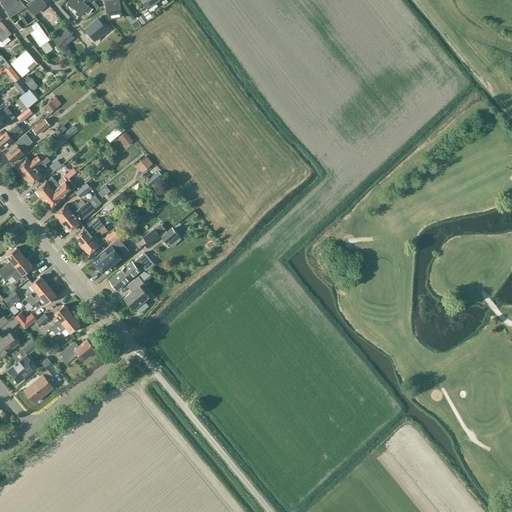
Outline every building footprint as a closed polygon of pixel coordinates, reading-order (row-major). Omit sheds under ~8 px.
[(0,0),(5,8),(7,12),(22,2),(20,0),(19,0),(17,1),(16,0),(0,0)] [(35,14),(46,5),(42,0),(32,0),(27,4),(35,14)] [(77,13),(81,16),(85,12),(89,6),(84,2),(85,0),(84,0),(69,0),(68,3),(78,10),(77,13)] [(107,0),(105,0),(107,17),(109,19),(122,17),(119,0),(107,0)] [(156,3),(159,0),(142,0),(148,9),(156,3)] [(142,24),(152,17),(148,11),(138,18),(142,24)] [(19,20),(15,23),(20,30),(25,26),(27,25),(23,18),(19,20)] [(98,18),(85,30),(94,41),(107,29),(98,18)] [(37,21),(31,26),(34,30),(30,33),(40,47),(50,40),(37,21)] [(141,26),(137,21),(132,25),(135,30),(141,26)] [(8,36),(11,33),(2,22),(0,23),(0,40),(1,41),(8,36)] [(65,45),(74,37),(64,26),(59,30),(61,32),(53,37),(64,50),(67,47),(65,45)] [(16,45),(10,50),(14,54),(19,50),(16,45)] [(15,57),(10,61),(22,76),(37,63),(26,50),(17,59),(15,57)] [(20,78),(15,73),(12,75),(10,77),(15,82),(20,78)] [(15,82),(13,84),(17,90),(25,84),(20,78),(15,82)] [(26,83),(32,91),(37,86),(30,79),(26,82),(26,83)] [(19,98),(27,108),(37,99),(29,89),(19,98)] [(44,106),(50,113),(57,107),(51,100),(44,106)] [(3,110),(0,112),(0,123),(3,122),(5,125),(15,116),(7,107),(3,110)] [(17,117),(21,121),(29,114),(26,110),(17,117)] [(45,119),(32,129),(37,135),(50,125),(45,119)] [(0,145),(2,149),(14,139),(14,140),(23,131),(17,124),(7,132),(6,131),(0,136),(0,145)] [(122,127),(114,134),(116,137),(125,130),(122,127)] [(118,138),(126,146),(133,140),(126,131),(118,138)] [(23,145),(27,141),(24,137),(20,140),(19,139),(15,142),(17,144),(6,153),(13,162),(24,153),(23,152),(27,149),(23,145)] [(61,137),(56,141),(60,146),(64,142),(61,137)] [(37,165),(42,161),(39,157),(37,159),(36,157),(31,161),(28,158),(17,167),(24,176),(37,165)] [(37,165),(24,176),(32,184),(43,175),(39,171),(41,170),(47,166),(45,164),(50,160),(47,157),(42,161),(37,165)] [(140,163),(146,169),(153,164),(147,157),(140,163)] [(62,165),(62,164),(57,159),(50,165),(55,171),(62,165)] [(63,176),(58,181),(61,184),(68,178),(76,171),(73,168),(63,176)] [(155,174),(145,182),(150,188),(159,180),(155,174)] [(169,186),(177,179),(173,174),(165,181),(169,186)] [(47,181),(36,190),(43,198),(56,188),(60,185),(52,176),(47,181)] [(43,198),(50,207),(76,186),(68,178),(61,184),(60,185),(56,188),(43,198)] [(87,182),(76,191),(80,197),(91,188),(87,182)] [(171,188),(167,183),(162,187),(166,192),(171,188)] [(106,186),(98,192),(102,196),(109,190),(106,186)] [(62,222),(89,200),(86,196),(78,203),(76,201),(69,207),(66,204),(55,213),(62,222)] [(95,208),(89,200),(62,222),(70,230),(80,221),(80,220),(95,208)] [(111,201),(104,207),(107,210),(114,205),(111,201)] [(99,230),(104,226),(98,218),(86,227),(85,227),(74,236),(81,244),(94,234),(95,234),(99,230)] [(99,230),(102,234),(108,229),(104,226),(99,230)] [(172,227),(161,236),(167,243),(177,234),(172,227)] [(154,228),(143,237),(150,245),(161,236),(154,228)] [(114,231),(105,238),(109,244),(118,236),(114,231)] [(99,239),(95,234),(94,234),(81,244),(89,253),(100,244),(97,240),(99,239)] [(117,239),(94,258),(98,263),(96,264),(98,265),(97,266),(100,271),(101,270),(103,271),(126,252),(119,244),(121,243),(117,239)] [(11,260),(0,268),(0,273),(2,276),(5,274),(25,257),(17,248),(7,256),(11,260)] [(132,261),(126,266),(110,279),(117,289),(134,276),(144,268),(146,270),(153,264),(144,253),(134,262),(132,261)] [(25,257),(5,274),(8,277),(13,272),(18,279),(33,267),(25,257)] [(39,294),(49,286),(41,276),(31,284),(39,294)] [(134,309),(149,296),(141,287),(143,285),(137,277),(130,283),(135,289),(125,297),(134,309)] [(14,288),(19,295),(30,287),(24,280),(14,288)] [(47,304),(57,296),(49,286),(39,294),(34,297),(34,298),(29,302),(31,305),(42,297),(47,304)] [(4,299),(10,307),(15,302),(14,300),(20,296),(15,290),(4,299)] [(34,298),(34,297),(31,294),(26,298),(29,302),(34,298)] [(9,309),(14,315),(19,311),(14,305),(9,309)] [(49,334),(72,315),(65,305),(55,313),(59,319),(54,323),(54,324),(50,328),(53,331),(49,334)] [(15,316),(16,317),(20,322),(25,328),(36,319),(31,313),(25,318),(21,312),(15,316)] [(44,313),(34,321),(39,327),(49,319),(44,313)] [(71,333),(80,325),(72,315),(49,334),(52,338),(60,331),(61,333),(67,328),(71,333)] [(11,329),(14,326),(20,322),(16,317),(10,321),(0,329),(0,333),(2,336),(0,337),(0,358),(18,344),(10,334),(13,332),(11,329)] [(83,359),(96,349),(87,339),(78,345),(75,342),(60,354),(63,359),(67,363),(69,361),(71,363),(80,356),(83,359)] [(27,355),(38,346),(33,340),(12,357),(17,363),(8,370),(18,383),(37,368),(27,355)] [(46,350),(44,352),(48,356),(50,354),(50,355),(60,347),(55,341),(46,349),(46,350)] [(47,358),(41,363),(44,367),(45,367),(51,362),(47,358)] [(48,382),(53,377),(45,367),(44,367),(39,372),(42,375),(24,391),(35,403),(53,388),(48,382)]
